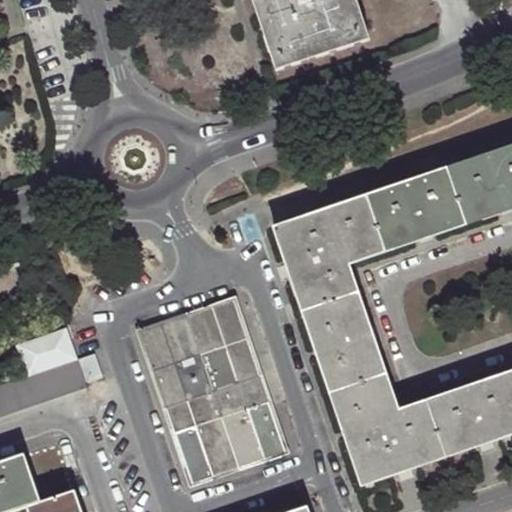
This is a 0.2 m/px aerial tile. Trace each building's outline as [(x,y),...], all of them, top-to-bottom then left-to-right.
[(256,0),(250,0),(255,12),(260,10),(256,0)] [(256,0),(260,10),(255,12),(262,34),(269,33),(275,50),(269,52),(276,71),(369,39),(363,22),(358,22),(352,5),(357,3),(355,0),(256,0)] [(358,22),(363,22),(357,3),(352,5),(358,22)] [(269,33),(262,34),(269,52),(275,50),(269,33)] [(511,146),(439,172),(457,225),(498,211),(511,206),(511,146)] [(439,172),(357,199),(377,252),(419,238),(457,225),(439,172)] [(302,319),(357,300),(344,264),(377,252),(357,199),(271,229),(286,274),(302,319)] [(287,452),(234,300),(140,334),(191,485),(287,452)] [(357,300),(302,319),(329,400),(385,382),(369,337),(357,300)] [(0,416),(87,387),(78,360),(0,386),(0,416)] [(480,445),(511,434),(511,373),(419,405),(438,460),(480,445)] [(438,460),(419,405),(395,413),(385,382),(329,400),(359,487),(396,474),(438,460)] [(25,455),(0,463),(0,511),(15,511),(27,508),(41,503),(25,455)] [(81,511),(75,492),(41,503),(27,508),(27,511),(81,511)]
